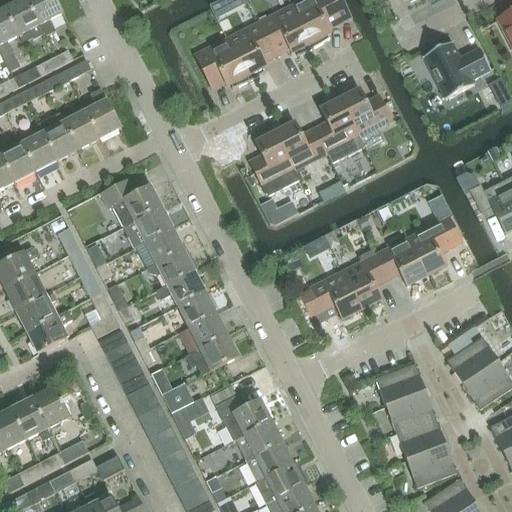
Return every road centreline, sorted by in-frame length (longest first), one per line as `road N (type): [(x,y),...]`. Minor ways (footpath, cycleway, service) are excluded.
road 1 (residential): [(160,511),(75,350),(0,385)]
road 2 (residential): [(293,382),(171,151)]
road 3 (unknown): [(407,326),(499,511)]
road 4 (residential): [(171,151),(352,61)]
road 5 (residential): [(293,382),(472,295)]
road 6 (residential): [(0,227),(171,151)]
road 7 (residential): [(171,151),(92,0)]
road 8 (residential): [(361,511),(293,382)]
